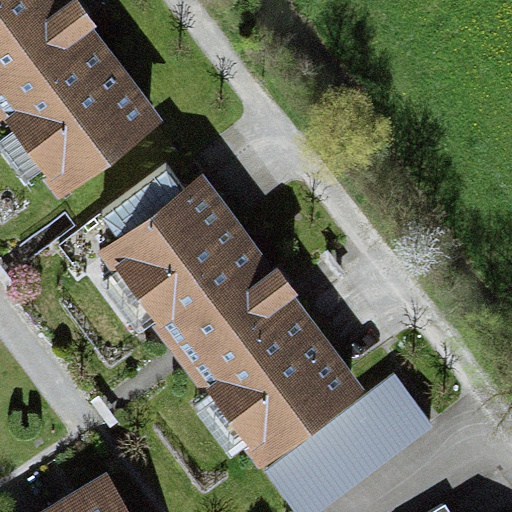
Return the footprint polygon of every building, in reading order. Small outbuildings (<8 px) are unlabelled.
[(70,0),(0,0),(0,113),(50,185),(152,115),(70,0)] [(201,165),(97,237),(252,456),(356,383),(201,165)] [(380,371),(252,469),(285,511),(301,511),(419,422),(380,371)] [(76,486),(32,511),(124,511),(100,472),(76,486)] [(435,511),(430,503),(414,511),(435,511)]
